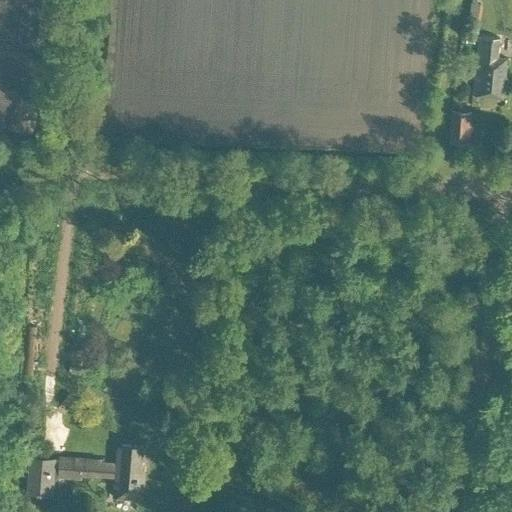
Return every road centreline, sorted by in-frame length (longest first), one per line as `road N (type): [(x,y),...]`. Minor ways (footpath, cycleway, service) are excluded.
road 1 (track): [(511,189),(0,169)]
road 2 (track): [(493,188),(465,511)]
